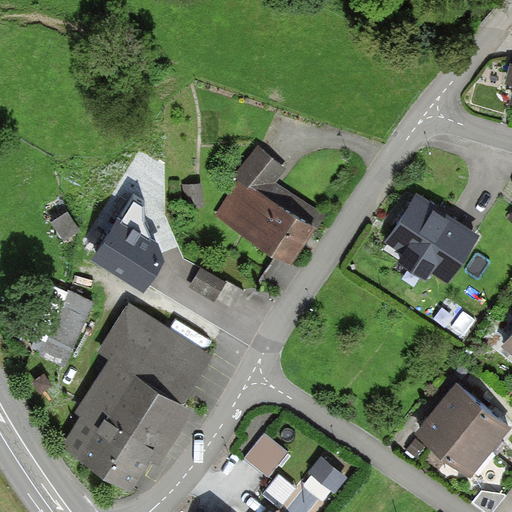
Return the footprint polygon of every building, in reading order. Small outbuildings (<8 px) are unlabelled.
[(511,57),(506,56),(501,77),(508,78),(503,103),(511,105),(511,57)] [(263,144),(216,214),(291,264),(315,228),(266,195),(289,161),(263,144)] [(450,282),(481,236),(420,194),(387,242),(406,255),(401,263),(425,279),(432,270),(450,282)] [(121,211),(94,254),(144,286),(166,252),(159,238),(150,232),(140,212),(141,200),(136,195),(125,213),(121,211)] [(67,240),(81,233),(72,216),(58,224),(67,240)] [(196,262),(183,282),(224,308),(237,288),(196,262)] [(89,300),(53,285),(25,349),(61,365),(89,300)] [(211,349),(126,295),(94,346),(105,353),(54,434),(128,480),(144,455),(154,461),(193,398),(184,392),(211,349)] [(511,355),(511,333),(502,347),(511,355)] [(456,384),(438,405),(491,449),(509,428),(456,384)] [(416,431),(468,474),(491,449),(438,405),(416,431)] [(261,430),(240,455),(263,474),(284,449),(261,430)] [(316,450),(305,463),(330,484),(341,471),(316,450)] [(281,477),(268,493),(286,507),(298,491),(281,477)] [(483,491),(474,502),(487,511),(491,511),(506,495),(483,491)] [(270,511),(269,511),(267,511),(226,511),(213,502),(205,511),(270,511)]
